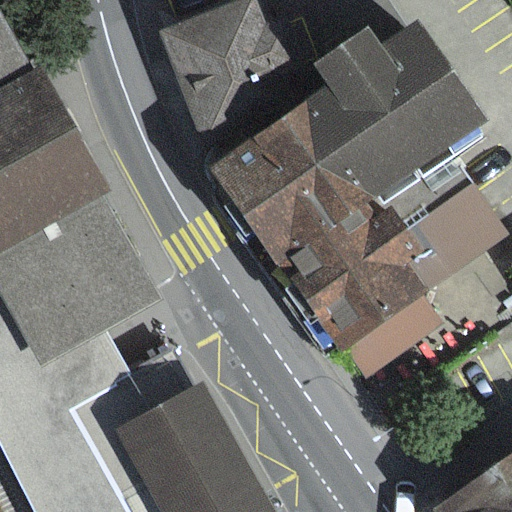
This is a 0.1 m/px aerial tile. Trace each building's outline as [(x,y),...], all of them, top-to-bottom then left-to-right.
[(166,37),(207,140),(213,137),(224,143),(254,124),(252,122),(256,120),(253,114),(285,100),(275,75),(297,67),(282,26),(270,30),(260,34),(249,4),(166,37)] [(30,61),(0,9),(0,271),(11,292),(32,328),(47,356),(106,323),(160,292),(101,187),(113,180),(39,56),(30,61)] [(282,263),(342,345),(501,232),(460,173),(430,191),(412,164),(473,120),(411,34),(377,59),(368,45),(359,43),(342,54),(326,66),(324,76),(334,89),(263,138),(254,124),(224,143),(223,152),(231,163),(216,171),(282,263)] [(130,511),(115,486),(74,409),(137,377),(106,323),(47,356),(32,328),(11,292),(0,271),(0,430),(42,511),(130,511)] [(115,486),(130,511),(266,511),(179,356),(137,377),(74,409),(115,486)] [(511,511),(511,451),(438,504),(443,511),(511,511)]
